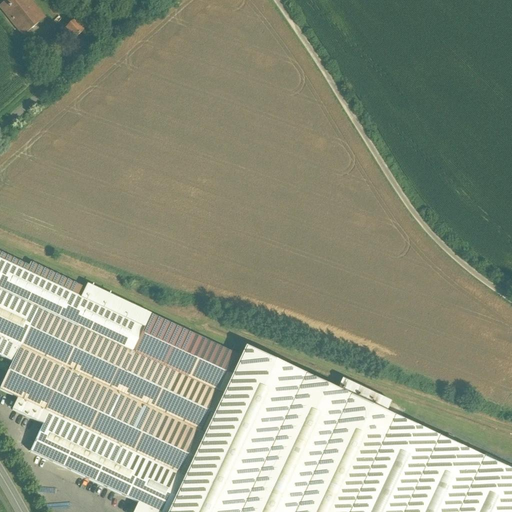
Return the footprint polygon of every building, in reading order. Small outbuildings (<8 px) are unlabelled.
[(14,0),(4,0),(0,4),(0,12),(21,38),(36,25),(14,0)] [(40,42),(27,53),(39,67),(52,56),(40,42)] [(31,276),(0,262),(0,322),(24,333),(8,366),(0,383),(0,393),(52,419),(33,460),(140,511),(172,511),(242,362),(34,269),(31,276)] [(22,333),(0,323),(0,360),(8,364),(22,333)] [(511,511),(511,469),(247,350),(242,362),(172,511),(511,511)]
